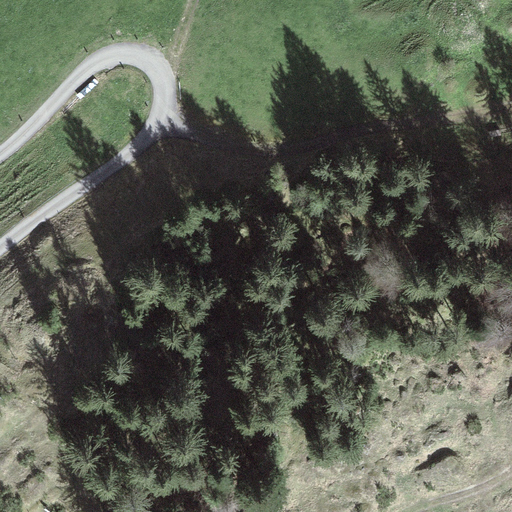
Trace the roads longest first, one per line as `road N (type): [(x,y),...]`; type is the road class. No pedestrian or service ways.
road 1 (track): [(0,243),(150,136),(169,101),(164,66),(152,55),(117,53),(0,152)]
road 2 (track): [(165,118),(274,151),(511,118)]
